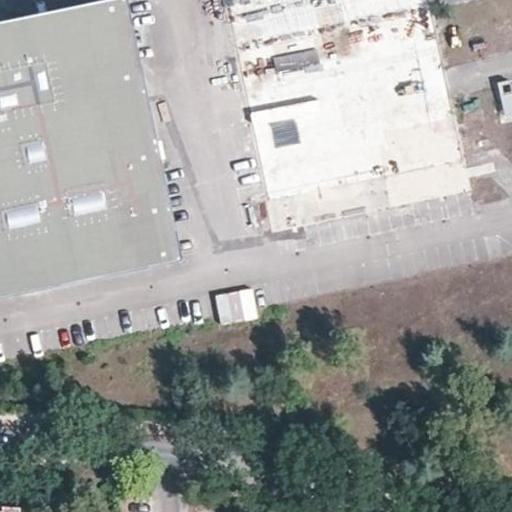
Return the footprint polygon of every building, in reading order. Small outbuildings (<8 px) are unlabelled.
[(391,206),(467,191),(429,0),(226,0),(265,196),(385,173),(391,206)] [(0,25),(0,294),(172,258),(117,2),(0,25)] [(511,80),(498,83),(504,115),(511,113),(511,80)] [(385,180),(266,194),(270,227),(389,213),(385,180)] [(252,288),(215,296),(222,325),(259,317),(252,288)]
